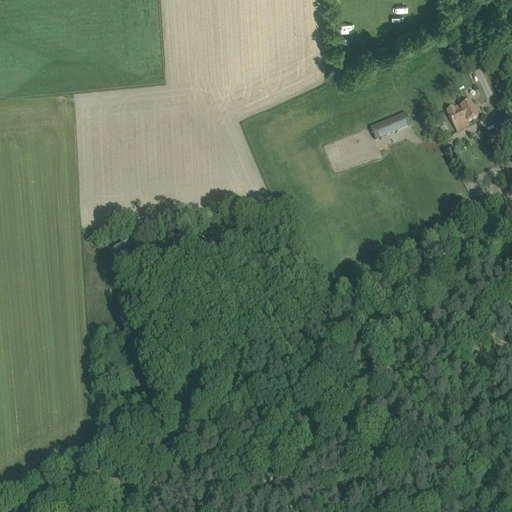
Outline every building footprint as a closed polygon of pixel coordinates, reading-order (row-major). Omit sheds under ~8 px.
[(341,0),(342,10),(350,9),(350,0),(341,0)] [(460,109),(458,110),(457,107),(454,109),(453,108),(446,112),(449,117),(448,117),(454,127),(466,121),(467,123),(478,118),(470,103),(460,108),(460,109)] [(371,141),(407,127),(402,114),(366,128),(371,141)] [(125,245),(125,246),(111,251),(122,279),(134,274),(134,273),(143,270),(135,251),(136,251),(133,242),(125,245)] [(138,291),(142,303),(149,300),(145,289),(138,291)] [(164,365),(171,382),(182,377),(175,361),(164,365)]
